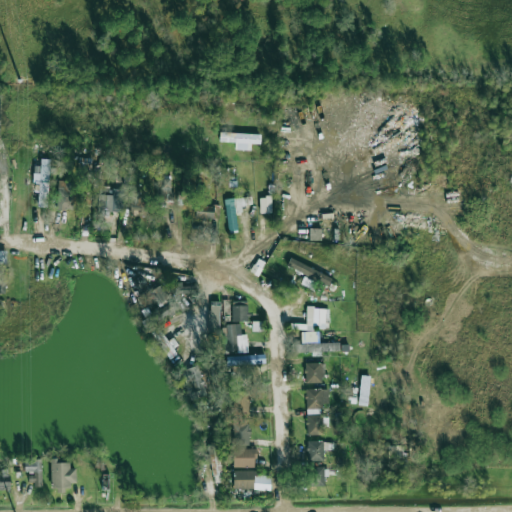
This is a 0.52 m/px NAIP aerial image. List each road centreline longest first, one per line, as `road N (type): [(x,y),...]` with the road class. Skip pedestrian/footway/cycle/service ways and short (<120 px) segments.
road 1 (residential): [(293,511),(270,286),(0,251)]
road 2 (residential): [(250,511),(511,508)]
